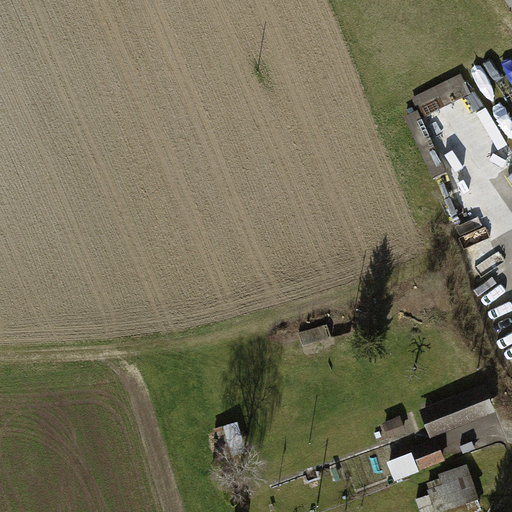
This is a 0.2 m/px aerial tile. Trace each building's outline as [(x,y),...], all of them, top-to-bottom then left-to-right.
[(328,324),(300,333),(306,353),(334,345),(328,324)] [(484,385),(421,411),(433,439),(496,414),(484,385)] [(401,416),(384,423),(390,438),(407,431),(401,416)] [(214,430),(224,458),(247,450),(238,422),(214,430)] [(422,470),(446,460),(436,438),(413,447),(422,470)] [(412,453),(389,461),(396,480),(419,471),(412,453)] [(431,489),(428,490),(430,495),(417,500),(421,511),(441,511),(482,497),(469,464),(440,475),(441,478),(428,483),(431,489)]
